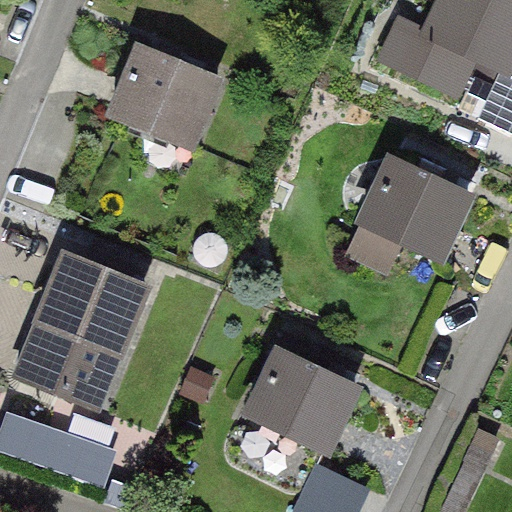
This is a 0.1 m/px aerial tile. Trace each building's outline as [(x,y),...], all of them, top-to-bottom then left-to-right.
[(475,59),(506,74),(511,61),(511,0),(447,0),(432,33),(405,21),(386,62),(457,96),(475,59)] [(116,114),(193,146),(220,80),(143,48),(116,114)] [(464,105),(511,134),(511,83),(488,68),(464,105)] [(366,224),(440,259),(470,195),(396,160),(366,224)] [(21,378),(97,409),(146,287),(71,256),(21,378)] [(254,415),(326,450),(357,387),(285,352),(254,415)] [(0,450),(111,490),(126,450),(12,410),(0,443),(0,450)] [(352,511),(365,487),(320,465),(297,511),(352,511)]
